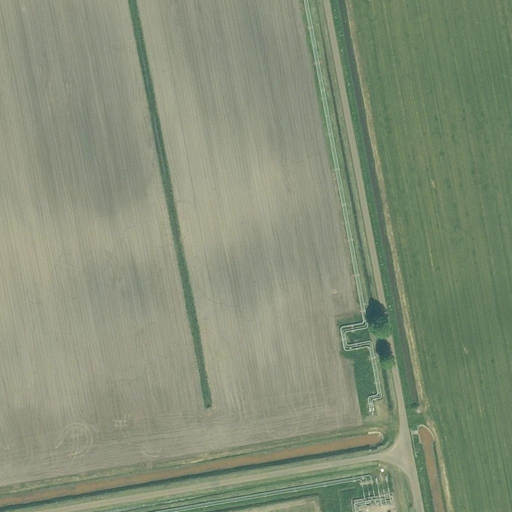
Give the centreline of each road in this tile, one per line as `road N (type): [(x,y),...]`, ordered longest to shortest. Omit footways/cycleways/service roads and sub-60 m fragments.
road 1 (unclassified): [(408,451),(325,0)]
road 2 (unclassified): [(48,511),(408,451)]
